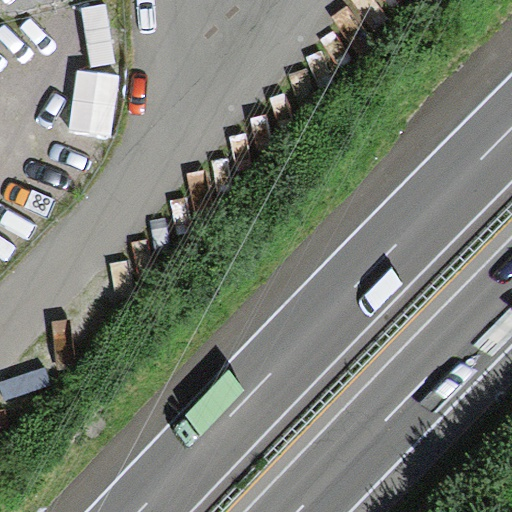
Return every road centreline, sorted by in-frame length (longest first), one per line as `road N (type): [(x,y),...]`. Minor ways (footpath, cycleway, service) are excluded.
road 1 (motorway): [(511,129),(140,511)]
road 2 (residential): [(0,333),(148,170),(231,0)]
road 3 (motorway): [(298,511),(511,292)]
